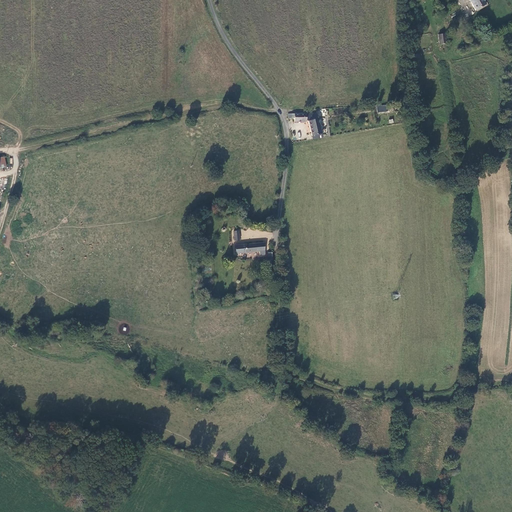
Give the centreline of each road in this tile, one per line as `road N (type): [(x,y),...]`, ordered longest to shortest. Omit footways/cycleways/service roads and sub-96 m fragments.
road 1 (track): [(0,406),(189,446),(269,410),(279,367),(278,242)]
road 2 (track): [(9,151),(226,105),(280,111)]
road 3 (unclassified): [(278,242),(284,119),(226,38),(210,0)]
road 4 (track): [(511,385),(440,398),(383,397),(336,390),(279,367)]
